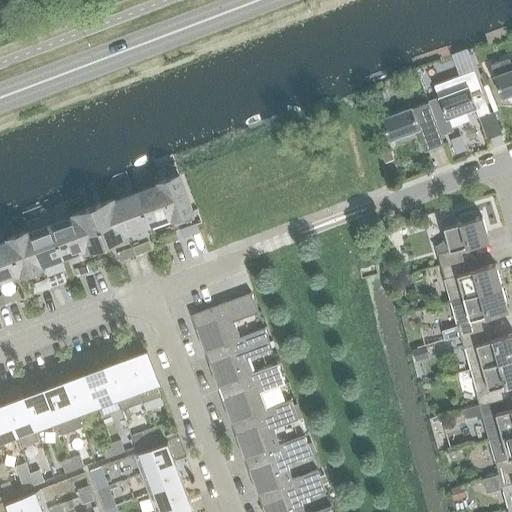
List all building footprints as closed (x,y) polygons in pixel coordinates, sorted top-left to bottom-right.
[(511,68),(507,58),(489,65),(493,75),(492,76),(501,99),(511,94),(511,68)] [(489,113),(480,89),(473,71),(433,85),(437,96),(438,98),(428,101),(435,123),(440,135),(452,130),(448,119),(474,109),(477,117),(489,113)] [(443,144),(427,101),(411,107),(411,106),(380,118),(388,140),(416,129),(424,151),(443,144)] [(379,150),(384,163),(392,160),(387,147),(379,150)] [(157,182),(157,185),(170,218),(171,220),(192,212),(178,174),(157,182)] [(148,226),(170,218),(157,185),(136,193),(148,226)] [(136,193),(114,201),(126,234),(148,226),(136,193)] [(127,236),(126,234),(114,201),(113,199),(92,207),(106,244),(127,236)] [(72,216),(84,250),(85,252),(106,244),(92,207),(71,214),(72,216)] [(63,258),(84,250),(72,216),(50,225),(63,258)] [(437,254),(440,266),(470,258),(467,246),(488,240),(481,217),(443,227),(449,250),(437,254)] [(195,224),(179,230),(182,238),(199,232),(195,224)] [(50,225),(28,233),(41,266),(63,258),(50,225)] [(7,241),(19,274),(20,276),(42,268),(41,266),(28,233),(27,231),(6,239),(7,241)] [(175,231),(159,237),(162,246),(178,240),(175,231)] [(0,281),(19,274),(7,241),(0,243),(0,281)] [(132,247),(135,256),(151,250),(148,242),(132,247)] [(135,256),(132,247),(116,253),(119,262),(135,256)] [(89,263),(92,272),(108,266),(105,258),(89,263)] [(462,297),(501,287),(494,264),(473,270),(470,258),(440,266),(450,300),(462,297)] [(92,272),(89,263),(73,269),(76,278),(92,272)] [(46,279),(49,288),(65,282),(62,273),(46,279)] [(49,288),(46,279),(30,285),(33,294),(49,288)] [(450,300),(459,335),(489,327),(486,315),(507,309),(501,287),(462,297),(450,300)] [(2,296),(6,304),(21,298),(18,290),(2,296)] [(209,348),(238,337),(233,322),(257,313),(250,292),(190,315),(198,338),(199,339),(200,340),(201,341),(202,341),(204,342),(205,342),(206,341),(209,348)] [(396,302),(399,312),(409,310),(407,305),(402,301),(396,302)] [(511,333),(493,339),(489,327),(459,335),(463,348),(464,348),(470,370),(511,358),(511,333)] [(238,337),(209,348),(203,350),(212,374),(212,375),(213,376),(214,377),(216,377),(217,377),(218,377),(219,377),(222,384),(251,373),(246,358),(271,348),(263,328),(238,337)] [(425,345),(411,350),(415,361),(429,356),(425,345)] [(161,395),(158,385),(146,352),(125,360),(140,403),(161,395)] [(475,392),(478,405),(509,397),(505,384),(511,382),(511,358),(470,370),(476,392),(475,392)] [(140,403),(125,360),(104,367),(120,410),(140,403)] [(235,419),(265,408),(259,393),(284,384),(276,364),(251,373),(222,384),(216,386),(225,409),(226,410),(226,411),(228,412),(229,413),(230,413),(231,413),(233,412),(235,419)] [(104,367),(84,375),(96,408),(99,407),(103,417),(120,410),(104,367)] [(96,408),(84,375),(64,383),(76,416),(96,408)] [(76,416),(64,383),(44,390),(56,423),(76,416)] [(44,390),(23,398),(36,431),(56,423),(44,390)] [(488,439),(501,436),(511,432),(511,408),(511,409),(509,397),(479,405),(482,417),(488,439)] [(3,405),(16,438),(19,447),(38,440),(35,431),(36,431),(23,398),(3,405)] [(290,399),(265,408),(235,419),(230,422),(238,445),(239,446),(240,447),(241,448),(242,448),(243,448),(245,448),(246,448),(249,455),(278,444),(272,429),(297,420),(290,399)] [(0,444),(16,438),(3,405),(0,406),(0,444)] [(154,440),(164,436),(160,425),(150,429),(154,440)] [(145,443),(154,440),(150,429),(141,432),(145,443)] [(494,462),(498,474),(511,470),(511,432),(501,436),(488,439),(494,462)] [(135,447),(142,445),(138,434),(131,437),(135,447)] [(262,491),(291,480),(284,461),(309,452),(303,435),(278,444),(249,455),(243,457),(251,480),(252,482),(253,483),(254,483),(255,484),(257,484),(258,484),(259,484),(262,491)] [(114,455),(123,451),(119,440),(110,444),(114,455)] [(133,454),(141,474),(174,462),(166,442),(133,454)] [(104,458),(114,455),(110,444),(100,447),(104,458)] [(73,470),(83,467),(79,455),(69,459),(73,470)] [(64,474),(73,470),(69,459),(60,462),(64,474)] [(181,481),(174,462),(141,474),(148,493),(181,481)] [(33,485),(42,482),(38,470),(29,474),(33,485)] [(511,470),(498,474),(501,487),(502,487),(508,509),(511,507),(511,470)] [(316,471),(291,480),(262,491),(256,493),(263,511),(303,511),(299,500),(324,491),(316,471)] [(24,489),(33,485),(29,474),(19,477),(24,489)] [(104,479),(93,483),(96,491),(107,487),(104,479)] [(0,488),(3,496),(13,493),(9,481),(0,484),(0,488)] [(155,511),(188,500),(181,481),(148,493),(155,511)] [(90,493),(88,485),(76,489),(79,497),(90,493)] [(453,500),(465,497),(462,486),(450,489),(453,500)] [(107,487),(96,491),(99,498),(110,494),(107,487)] [(5,502),(8,511),(38,511),(45,510),(38,490),(5,502)] [(93,500),(90,493),(79,497),(82,504),(93,500)] [(192,511),(188,500),(155,511),(192,511)]
